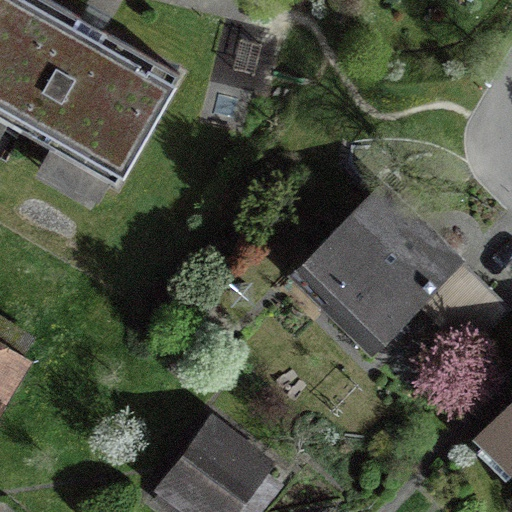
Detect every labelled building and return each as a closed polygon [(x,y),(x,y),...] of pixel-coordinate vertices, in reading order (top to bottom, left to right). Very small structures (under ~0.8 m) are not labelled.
[(181,83),(31,0),(0,0),(0,129),(118,195),(181,83)] [(475,0),(445,0),(468,13),(475,0)] [(467,269),(387,199),(306,292),(387,361),(467,269)] [(0,421),(29,376),(0,357),(0,421)] [(250,511),(277,474),(214,429),(163,499),(180,511),(250,511)] [(511,443),(501,456),(511,465),(511,443)]
